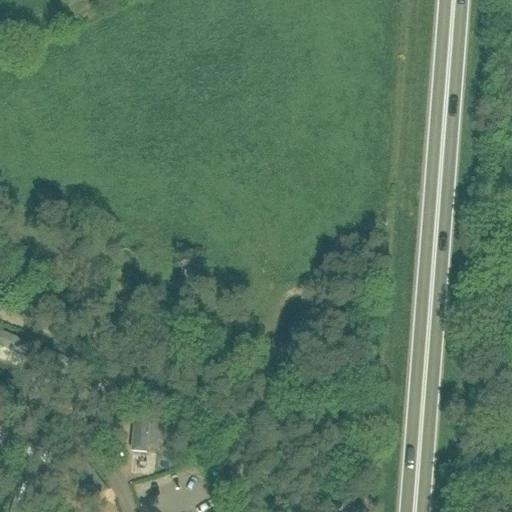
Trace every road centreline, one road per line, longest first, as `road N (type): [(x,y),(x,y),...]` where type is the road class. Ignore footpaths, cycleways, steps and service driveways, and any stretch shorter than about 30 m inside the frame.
road 1 (trunk): [(413,511),(451,0)]
road 2 (track): [(274,511),(256,466),(210,418),(0,318)]
road 3 (track): [(511,139),(492,437)]
